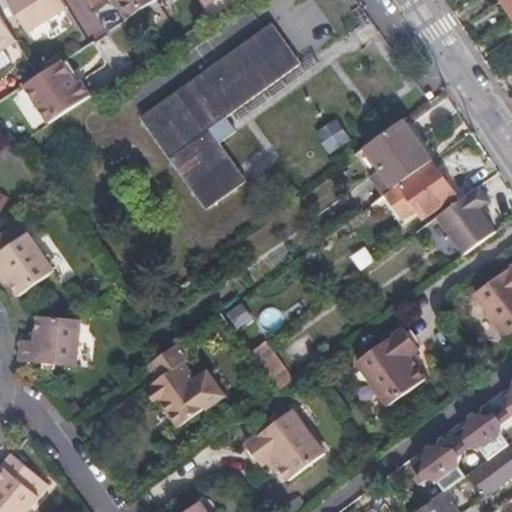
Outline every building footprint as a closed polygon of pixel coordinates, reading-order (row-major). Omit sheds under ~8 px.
[(7,0),(29,33),(68,8),(63,0),(7,0)] [(89,0),(95,9),(108,0),(89,0)] [(118,0),(130,18),(157,0),(118,0)] [(511,0),(501,0),(504,4),(511,15),(511,0)] [(88,1),(77,5),(88,36),(99,31),(88,1)] [(0,51),(17,41),(0,15),(0,51)] [(298,64),(272,27),(145,119),(208,207),(244,181),(207,129),(298,64)] [(110,35),(74,55),(90,85),(127,64),(110,35)] [(52,123),(94,96),(69,58),(27,85),(52,123)] [(352,141),(337,119),(316,133),(331,155),(352,141)] [(386,196),(434,162),(404,121),(367,148),(382,169),(371,177),(386,197),(386,196)] [(425,219),(458,196),(434,162),(386,196),(404,220),(418,210),(425,219)] [(466,255),(497,232),(480,210),(490,202),(480,188),(440,217),(466,255)] [(20,297),(56,272),(20,222),(0,235),(0,273),(2,272),(10,283),(20,297)] [(353,255),(362,271),(377,263),(369,247),(353,255)] [(509,338),(511,335),(511,268),(476,295),(509,338)] [(2,272),(0,273),(0,277),(6,286),(10,283),(2,272)] [(240,330),(251,322),(239,306),(228,314),(240,330)] [(280,308),(261,312),(264,331),(284,327),(280,308)] [(225,336),(233,331),(221,314),(213,320),(225,336)] [(22,341),(21,362),(78,367),(82,320),(38,317),(37,333),(36,342),(31,341),(22,341)] [(391,406),(427,380),(418,367),(411,357),(415,354),(421,350),(405,328),(358,363),(391,406)] [(278,393),(293,381),(266,343),(250,354),(278,393)] [(180,428),(213,404),(185,364),(191,360),(180,344),(165,355),(150,366),(161,381),(152,388),(180,428)] [(423,364),(415,354),(411,357),(418,367),(423,364)] [(511,393),(510,409),(499,418),(476,414),(470,419),(467,441),(456,450),(433,446),(427,451),(424,474),(429,481),(440,482),(447,492),(451,489),(468,477),(461,468),(461,457),(473,449),(484,451),(491,460),(511,445),(504,436),(504,425),(511,419),(511,393)] [(289,482),(326,454),(294,411),(247,446),(263,466),(268,463),(272,460),(280,470),(289,482)] [(511,479),(511,444),(511,445),(491,460),(472,474),(488,497),(511,479)] [(472,474),(491,460),(484,451),(473,449),(461,457),(461,468),(468,477),(472,474)] [(0,511),(27,511),(50,486),(28,467),(13,454),(0,469),(0,511)] [(276,473),(280,470),(272,460),(268,463),(276,473)] [(426,484),(429,481),(424,474),(420,477),(426,484)] [(462,511),(456,503),(460,500),(451,489),(447,492),(443,495),(455,511),(462,511)] [(455,511),(443,495),(420,511),(455,511)] [(207,511),(201,503),(188,511),(207,511)]
